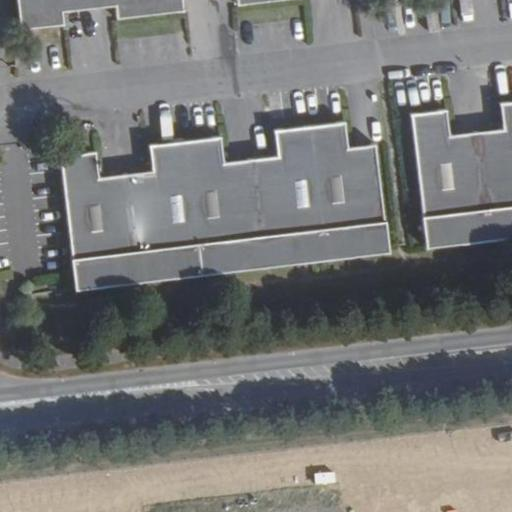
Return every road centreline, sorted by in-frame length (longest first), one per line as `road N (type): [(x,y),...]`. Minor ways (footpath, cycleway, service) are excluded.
road 1 (secondary): [(511,335),(0,395)]
road 2 (secondary): [(0,422),(511,374)]
